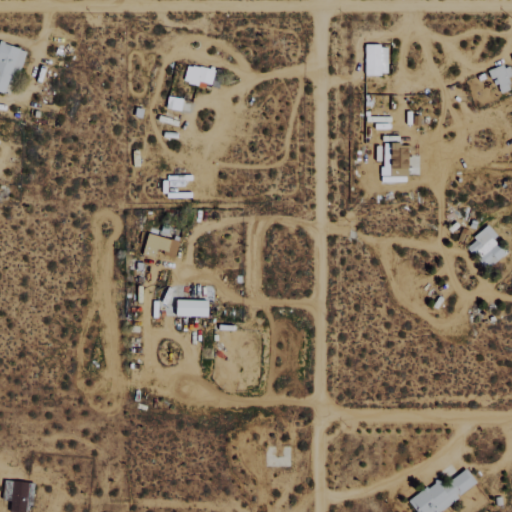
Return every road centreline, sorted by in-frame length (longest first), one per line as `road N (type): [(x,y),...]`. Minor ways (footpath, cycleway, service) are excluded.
road 1 (residential): [(511,6),(0,10)]
road 2 (residential): [(317,511),(321,0)]
road 3 (track): [(317,413),(511,414)]
